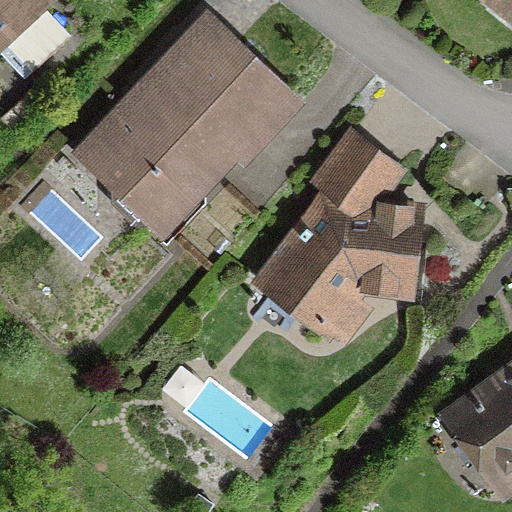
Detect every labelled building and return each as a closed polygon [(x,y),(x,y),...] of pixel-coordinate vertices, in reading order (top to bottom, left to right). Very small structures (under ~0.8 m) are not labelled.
[(44,0),(0,0),(0,57),(14,72),(26,72),(64,37),(37,7),(44,0)] [(511,0),(488,0),(511,18),(511,0)] [(239,153),(289,101),(204,22),(79,154),(109,183),(109,203),(131,224),(156,223),(229,144),(239,153)] [(33,115),(17,99),(0,115),(0,120),(13,134),(33,115)] [(371,206),(397,171),(348,134),(312,183),(325,193),(257,283),(310,322),(339,284),(405,292),(414,211),(371,206)] [(511,370),(447,418),(491,479),(511,463),(511,370)]
